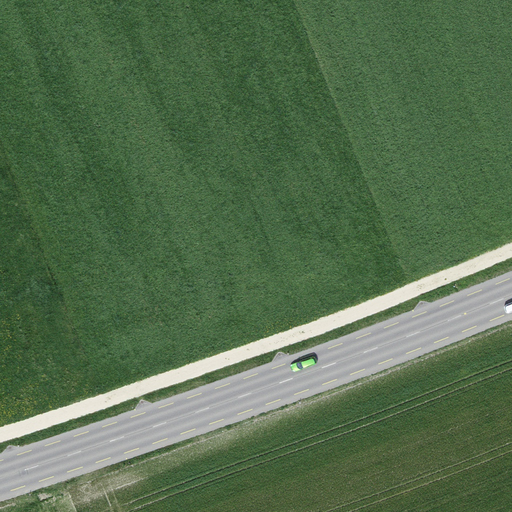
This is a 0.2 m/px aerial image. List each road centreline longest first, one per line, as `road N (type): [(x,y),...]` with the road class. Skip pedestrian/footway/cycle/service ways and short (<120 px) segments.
road 1 (track): [(0,437),(190,376),(511,253)]
road 2 (primary): [(511,294),(0,478)]
